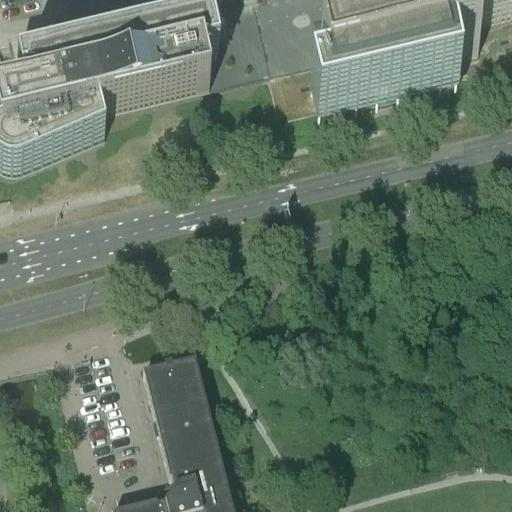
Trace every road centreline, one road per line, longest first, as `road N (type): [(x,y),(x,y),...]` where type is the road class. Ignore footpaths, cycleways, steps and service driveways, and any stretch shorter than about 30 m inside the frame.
road 1 (residential): [(0,366),(204,305),(511,235)]
road 2 (secondary): [(0,315),(511,195)]
road 3 (secondary): [(511,142),(0,262)]
